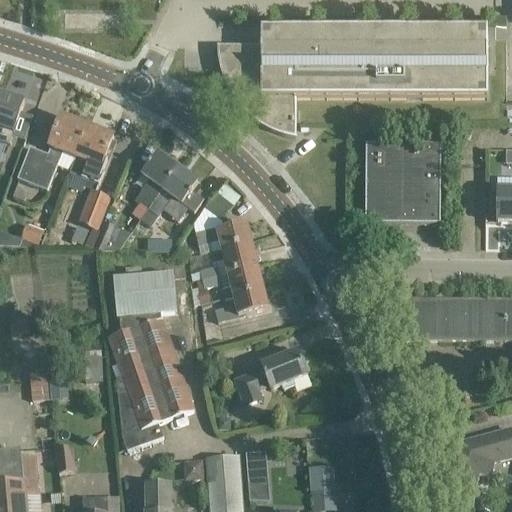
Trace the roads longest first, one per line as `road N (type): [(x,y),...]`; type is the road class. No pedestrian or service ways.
road 1 (unclassified): [(511,5),(199,10),(157,50)]
road 2 (residential): [(320,280),(281,211),(239,165),(136,90)]
road 3 (residential): [(409,511),(348,329),(320,280)]
road 4 (unclassified): [(320,280),(511,276)]
road 5 (residential): [(136,90),(0,42)]
